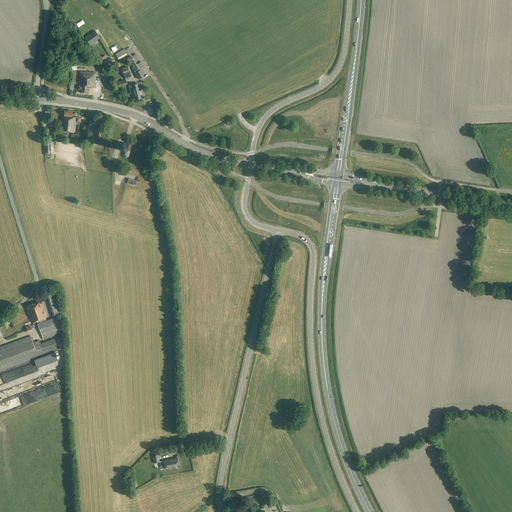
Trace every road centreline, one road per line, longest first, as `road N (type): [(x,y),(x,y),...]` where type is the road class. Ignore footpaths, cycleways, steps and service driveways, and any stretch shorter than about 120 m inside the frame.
road 1 (primary): [(369,511),(337,435),(323,363),(321,302),(336,183)]
road 2 (unclassified): [(356,511),(317,401),(313,253),(303,237),(277,230)]
road 3 (unclassified): [(222,511),(221,474),(277,230)]
road 4 (tertiary): [(249,165),(197,151),(123,112),(35,98)]
road 5 (unclassified): [(249,165),(265,116),(337,69),(349,0)]
road 6 (unclassified): [(0,159),(37,287),(0,320)]
road 7 (primary): [(338,174),(360,0)]
